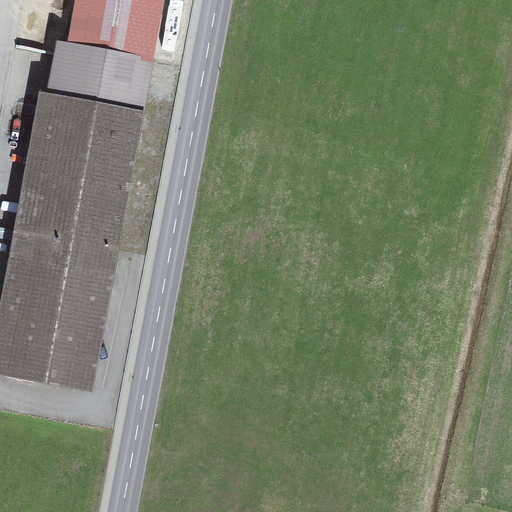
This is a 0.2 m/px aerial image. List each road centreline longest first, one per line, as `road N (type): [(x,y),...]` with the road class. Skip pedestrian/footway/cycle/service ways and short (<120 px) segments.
road 1 (tertiary): [(120,511),(212,0)]
road 2 (unknown): [(0,162),(30,0)]
